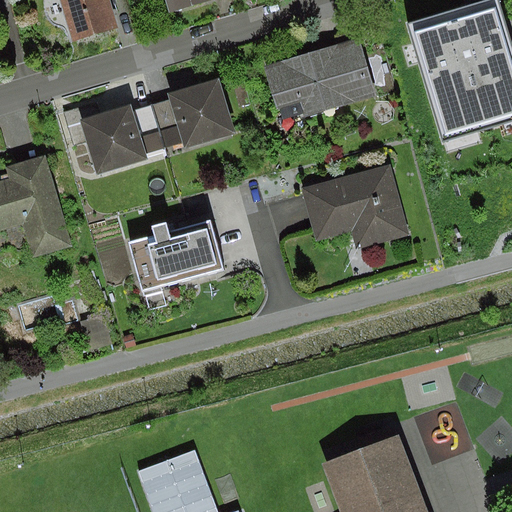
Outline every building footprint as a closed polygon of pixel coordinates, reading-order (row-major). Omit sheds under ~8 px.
[(110,0),(63,0),(75,38),(118,25),(110,0)] [(166,0),(170,11),(209,0),(166,0)] [(494,0),(472,6),(408,25),(444,144),(511,124),(511,45),(508,32),(497,0),(494,0)] [(382,97),(365,42),(267,72),(284,127),(382,97)] [(227,81),(168,95),(183,153),(242,137),(227,81)] [(183,153),(168,95),(101,112),(116,170),(183,153)] [(0,269),(76,249),(51,155),(0,168),(0,269)] [(400,165),(306,186),(322,257),(416,236),(400,165)] [(196,221),(131,240),(148,300),(213,281),(196,221)] [(133,335),(123,337),(126,348),(136,346),(133,335)] [(441,511),(409,422),(325,451),(345,511),(441,511)] [(229,511),(203,447),(148,468),(164,511),(252,511),(251,507),(235,511),(229,511)]
